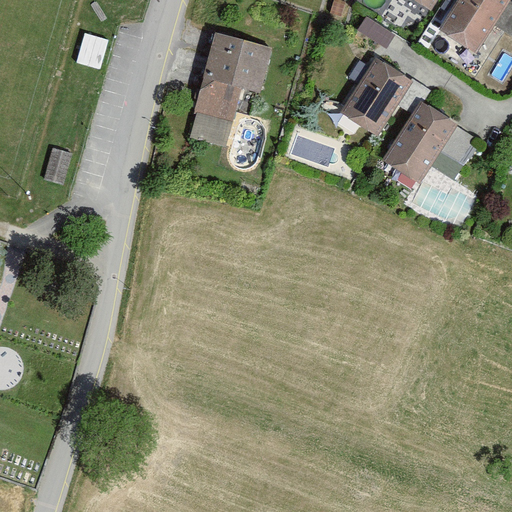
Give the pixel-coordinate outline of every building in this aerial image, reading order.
[(334,0),(331,12),(342,16),(346,1),(342,0),(334,0)] [(510,0),(457,0),(440,27),(477,51),(510,0)] [(357,29),(386,47),(395,34),(366,15),(357,29)] [(272,46),(215,31),(204,76),(242,86),(260,90),(272,46)] [(77,62),(101,69),(110,39),(86,32),(77,62)] [(413,77),(377,55),(341,111),(378,134),(413,77)] [(227,144),(242,86),(204,76),(189,134),(227,144)] [(456,122),(418,98),(382,156),(419,179),(456,122)] [(53,147),(45,179),(63,184),(71,151),(53,147)]
